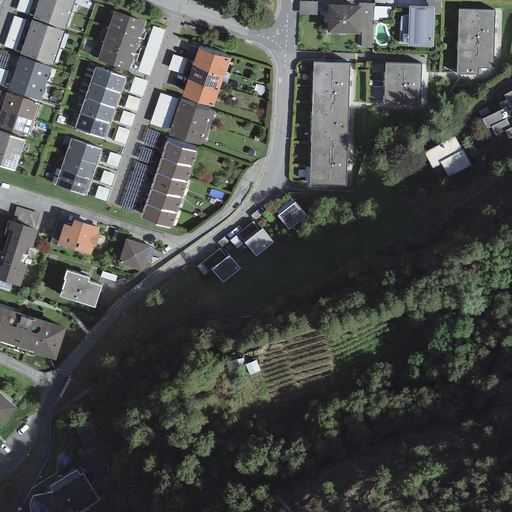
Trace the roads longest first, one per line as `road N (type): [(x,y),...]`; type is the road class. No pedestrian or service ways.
road 1 (residential): [(285,44),(279,155),(255,203),(104,325),(61,373),(19,458),(0,472)]
road 2 (residential): [(152,0),(285,44)]
